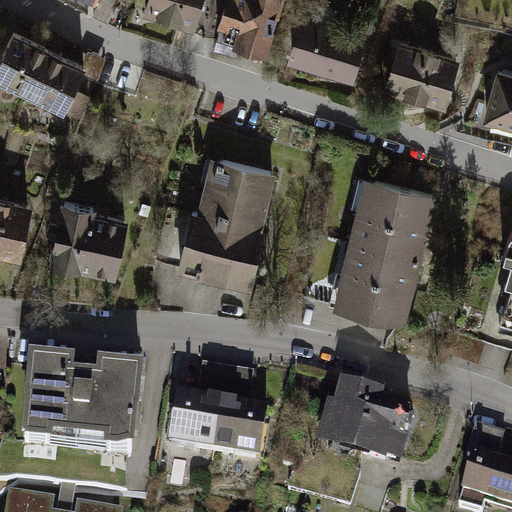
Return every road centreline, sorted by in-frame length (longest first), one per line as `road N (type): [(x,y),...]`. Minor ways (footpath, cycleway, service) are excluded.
road 1 (residential): [(0,311),(292,339),(511,404)]
road 2 (residential): [(511,169),(270,92),(23,0)]
